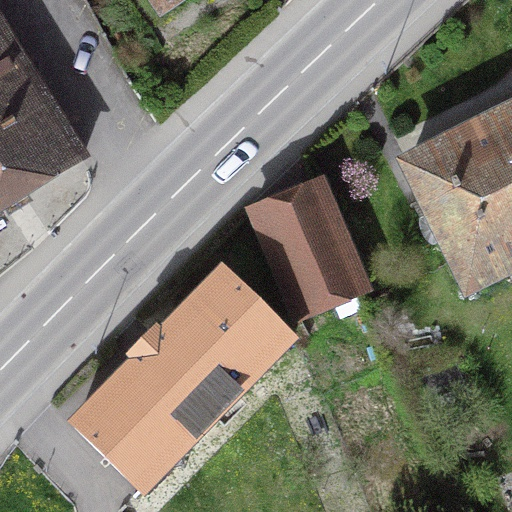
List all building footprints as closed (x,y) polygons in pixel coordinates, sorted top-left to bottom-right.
[(154,0),(161,10),(176,0),(154,0)] [(0,210),(81,159),(0,31),(0,210)] [(511,113),(407,165),(468,290),(511,268),(511,113)] [(298,321),(363,294),(315,185),(251,211),(298,321)] [(76,428),(140,492),(290,339),(224,275),(159,341),(155,336),(134,357),(139,363),(76,428)]
